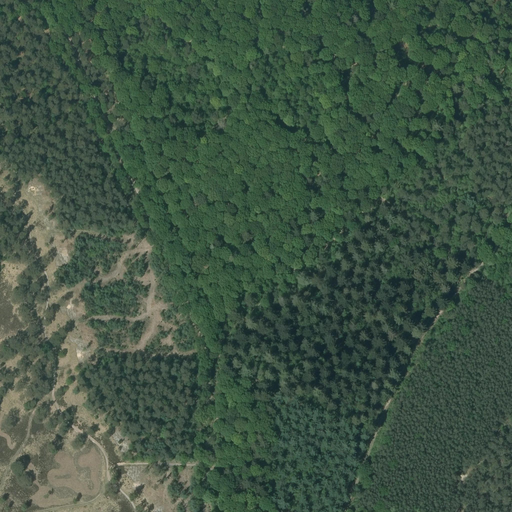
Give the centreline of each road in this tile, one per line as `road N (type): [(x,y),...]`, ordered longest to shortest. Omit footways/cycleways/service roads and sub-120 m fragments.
road 1 (track): [(71,0),(223,339),(208,354),(375,436)]
road 2 (track): [(205,465),(211,364),(109,130)]
road 3 (track): [(383,201),(301,275),(109,130)]
road 4 (track): [(511,229),(409,357),(344,511)]
road 5 (track): [(136,143),(206,137),(231,110),(239,85),(383,201)]
road 6 (track): [(53,394),(43,325),(47,278),(24,211),(0,191)]
road 7 (track): [(131,0),(239,85),(250,23)]
road 8 (track): [(250,23),(281,48),(323,58),(372,43),(422,0)]
road 9 (track): [(383,201),(511,299)]
road 10 (track): [(109,130),(50,0)]
